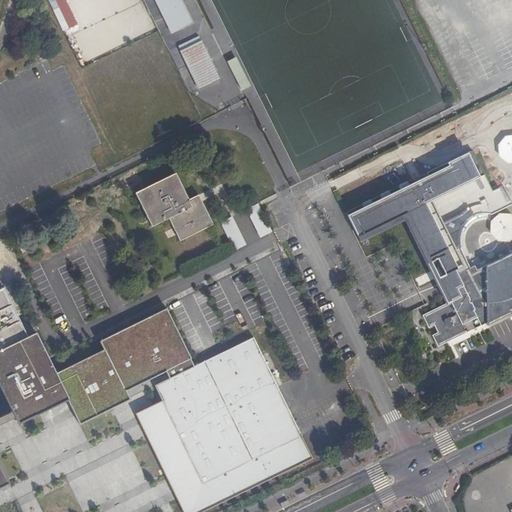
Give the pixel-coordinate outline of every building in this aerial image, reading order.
[(155,0),(171,32),(191,22),(180,0),(155,0)] [(177,45),(180,51),(200,41),(198,36),(198,35),(177,45)] [(200,41),(180,51),(198,89),(219,79),(200,41)] [(230,68),(238,65),(234,57),(227,61),(230,68)] [(457,300),(450,303),(454,311),(446,315),(441,305),(421,315),(427,327),(432,325),(436,333),(430,336),(436,347),(484,323),(486,326),(507,316),(506,313),(511,309),(511,263),(507,259),(505,255),(500,258),(501,260),(488,266),(487,264),(476,269),(474,265),(468,268),(466,263),(462,264),(460,260),(458,256),(456,251),(455,246),(455,241),(455,237),(455,231),(460,232),(463,233),(467,229),(470,225),(473,223),(476,221),(481,220),(487,220),(487,214),(490,215),(511,204),(509,200),(505,202),(498,187),(491,191),(471,150),(426,173),(427,176),(414,183),(412,179),(345,213),(357,237),(405,213),(427,257),(424,259),(428,268),(438,263),(439,266),(442,268),(445,270),(447,271),(450,272),(458,287),(452,291),(457,300)] [(212,224),(200,201),(191,205),(188,199),(174,172),(134,192),(151,226),(168,217),(179,240),(212,224)] [(197,194),(188,199),(191,205),(200,201),(197,194)] [(257,204),(247,208),(257,237),(267,234),(257,204)] [(232,250),(243,246),(233,217),(222,221),(232,250)] [(55,373),(38,340),(29,344),(26,336),(1,288),(0,288),(0,485),(15,478),(26,502),(76,478),(51,429),(42,433),(33,413),(66,397),(78,422),(127,398),(123,389),(163,369),(168,377),(153,384),(200,483),(299,435),(251,336),(192,365),(164,309),(99,341),(96,333),(88,338),(95,353),(55,373)] [(449,301),(441,305),(446,315),(454,311),(450,303),(449,301)] [(34,332),(26,336),(29,344),(38,340),(34,332)]
